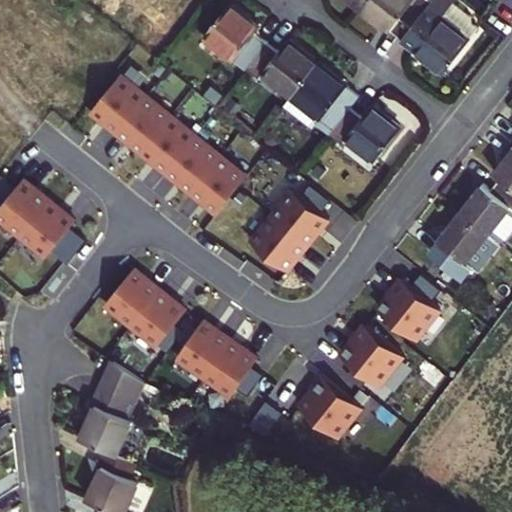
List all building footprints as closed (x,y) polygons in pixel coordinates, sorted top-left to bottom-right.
[(381,22),(403,39),(433,0),(432,0),(366,0),(361,6),(381,22)] [(432,0),(433,0),(403,39),(423,54),(445,71),(477,28),(449,6),(453,0),(432,0)] [(206,35),(247,67),(266,43),(254,33),(260,25),(252,18),(231,2),(206,35)] [(264,72),(293,94),(318,62),(302,49),(289,39),(278,53),(266,43),(247,67),(260,77),(264,72)] [(339,78),(318,62),(293,94),(285,104),(315,128),(318,123),(330,132),(351,106),(360,94),(339,78)] [(119,132),(147,96),(122,75),(93,111),(106,121),(119,132)] [(173,115),(147,96),(119,132),(132,142),(144,152),(173,115)] [(351,106),(330,132),(343,142),(347,136),(377,160),(402,127),(386,114),(372,103),(363,116),(351,106)] [(198,135),(173,115),(144,152),(157,162),(169,171),(198,135)] [(278,142),(273,128),(264,132),(269,145),(278,142)] [(222,155),(198,135),(169,171),(183,183),(193,191),(222,155)] [(511,185),(511,141),(505,149),(502,153),(508,157),(496,173),(501,176),(511,185)] [(248,175),(222,155),(193,191),(207,202),(219,212),(248,175)] [(0,217),(23,236),(51,200),(33,185),(26,180),(19,188),(2,175),(0,178),(0,205),(3,208),(0,212),(0,217)] [(476,192),(461,211),(501,242),(511,227),(511,185),(501,176),(491,189),(483,182),(476,192)] [(295,188),(274,214),(310,243),(323,227),(331,217),(323,211),(332,200),(313,183),(303,195),(295,188)] [(69,214),(51,200),(23,236),(50,257),(54,251),(70,263),(89,240),(73,227),(78,221),(69,214)] [(480,269),(501,242),(461,211),(445,232),(440,239),(431,251),(438,257),(464,277),(475,264),(480,269)] [(274,214),(254,240),(290,268),(301,254),(310,243),(274,214)] [(134,324),(162,289),(149,278),(136,268),(108,303),(134,324)] [(414,285),(405,278),(393,293),(381,307),(418,336),(442,306),(434,299),(443,287),(423,273),(414,285)] [(177,300),(162,289),(134,324),(161,344),(188,309),(177,300)] [(208,375),(233,337),(220,328),(206,319),(200,329),(195,325),(184,342),(189,346),(181,357),(208,375)] [(405,352),(369,323),(356,338),(345,352),(381,382),(405,352)] [(246,346),(233,337),(208,375),(235,394),(261,356),(246,346)] [(390,383),(400,389),(418,360),(408,354),(390,383)] [(91,417),(82,436),(106,448),(119,453),(133,420),(124,415),(141,377),(113,358),(93,401),(97,404),(91,417)] [(364,403),(327,374),(319,383),(303,403),(340,433),(364,403)] [(276,391),(258,420),(273,429),(291,400),(276,391)] [(91,417),(97,404),(93,401),(90,407),(87,415),(91,417)] [(98,479),(89,498),(113,509),(120,511),(126,511),(140,481),(131,477),(137,461),(119,453),(106,448),(99,463),(104,465),(98,479)] [(98,479),(104,465),(99,463),(96,471),(93,477),(98,479)]
